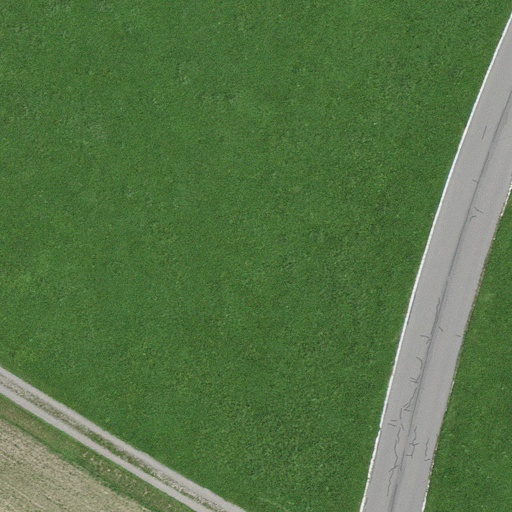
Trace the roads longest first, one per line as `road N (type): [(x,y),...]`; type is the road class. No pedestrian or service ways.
road 1 (unclassified): [(394,511),(475,193),(511,100)]
road 2 (track): [(0,375),(221,511)]
